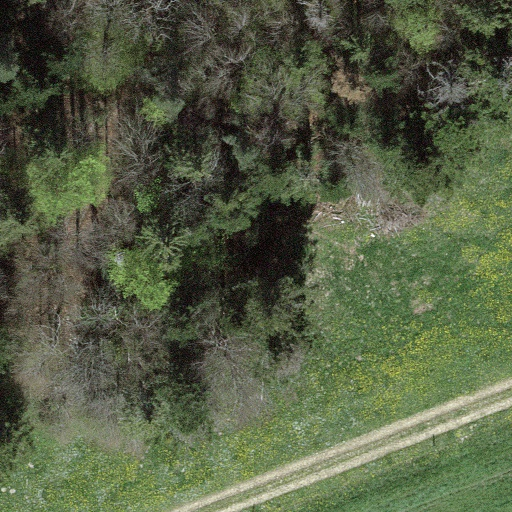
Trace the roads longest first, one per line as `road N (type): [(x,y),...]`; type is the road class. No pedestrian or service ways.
road 1 (track): [(106,511),(70,344),(78,198),(164,0)]
road 2 (track): [(511,390),(208,511)]
